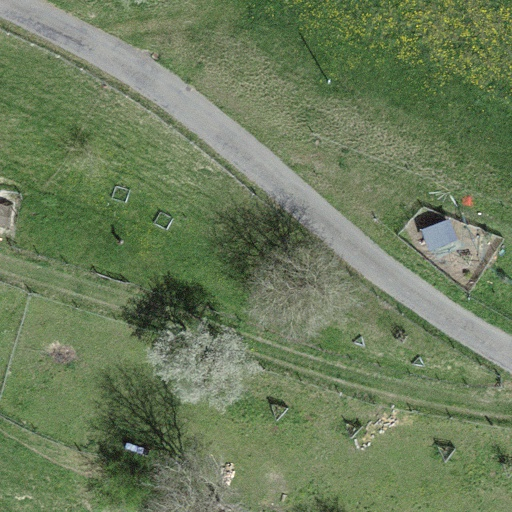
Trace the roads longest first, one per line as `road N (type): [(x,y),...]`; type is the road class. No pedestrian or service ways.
road 1 (residential): [(511,355),(384,270),(159,82),(2,0)]
road 2 (track): [(511,410),(363,380),(0,259)]
